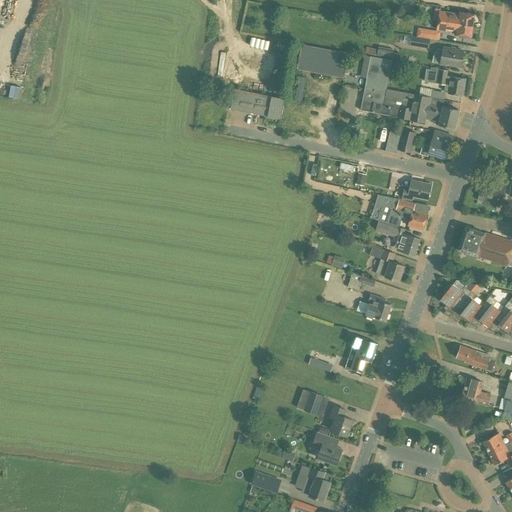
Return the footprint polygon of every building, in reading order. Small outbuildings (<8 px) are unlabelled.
[(438,20),(473,26),(475,14),(459,12),(459,14),(440,11),(438,20)] [(472,37),(473,26),(438,20),(437,29),(456,32),(456,35),(472,37)] [(409,45),(417,47),(419,37),(411,36),(409,45)] [(344,74),(347,54),(301,45),(298,66),(332,72),(331,75),(343,77),(344,74)] [(394,50),(378,47),(378,49),(370,48),(369,54),(391,59),(391,60),(397,61),(399,53),(394,52),(394,50)] [(460,67),(463,51),(443,47),(441,63),(460,67)] [(410,120),(415,94),(386,89),(392,60),(370,56),(360,110),(371,112),(410,120)] [(463,96),(465,79),(447,76),(448,70),(434,67),(432,83),(445,85),(444,88),(449,89),(448,93),(463,96)] [(303,89),(305,77),(300,76),(297,88),(294,100),(301,102),(304,89),(303,89)] [(20,98),(22,86),(12,84),(10,96),(20,98)] [(419,93),(444,99),(446,92),(421,86),(419,93)] [(280,119),(284,99),(234,89),(230,109),(280,119)] [(415,94),(410,120),(424,122),(426,116),(437,119),(436,124),(438,124),(438,125),(455,129),(459,110),(443,106),(443,107),(431,104),(432,97),(415,94)] [(400,142),(398,149),(411,152),(416,133),(403,130),(401,136),(390,133),(388,139),(400,142)] [(432,142),(449,148),(452,136),(435,131),(432,142)] [(445,158),(449,148),(432,142),(430,147),(425,145),(422,151),(428,153),(438,156),(438,157),(442,159),(443,157),(445,158)] [(364,186),(366,175),(358,173),(356,184),(364,186)] [(428,199),(431,185),(411,181),(410,187),(404,186),(402,199),(412,201),(413,196),(428,199)] [(494,185),(483,182),(479,195),(486,197),(485,203),(486,205),(492,207),(494,206),(495,202),(500,203),(505,186),(495,183),(494,185)] [(378,220),(399,227),(402,217),(410,220),(408,225),(422,230),(427,215),(415,211),(417,203),(415,203),(415,204),(399,199),(378,195),(371,218),(378,221),(378,220)] [(419,208),(429,212),(431,206),(421,203),(419,208)] [(399,227),(378,220),(378,221),(375,230),(388,234),(394,236),(393,242),(399,243),(397,248),(404,251),(403,252),(414,255),(419,239),(409,235),(408,237),(403,235),(405,229),(399,227)] [(506,265),(511,247),(511,242),(485,234),(485,233),(465,227),(458,250),(478,256),(506,265)] [(399,281),(404,266),(393,262),(396,253),(373,246),(370,255),(381,259),(376,273),(399,281)] [(329,254),(327,263),(343,267),(345,258),(329,254)] [(373,287),(375,281),(352,273),(347,287),(357,290),(360,283),(373,287)] [(451,316),(471,291),(476,284),(468,282),(464,287),(461,291),(453,284),(451,286),(447,285),(442,297),(440,300),(447,305),(445,307),(449,309),(451,306),(456,310),(451,316)] [(470,321),(490,296),(489,296),(482,306),(474,300),(477,296),(471,291),(451,316),(457,309),(462,313),(459,316),(462,318),(464,317),(470,321)] [(391,305),(384,302),(386,299),(370,294),(368,301),(373,303),(373,304),(369,303),(366,314),(386,320),(391,305)] [(489,327),(509,302),(508,301),(501,311),(493,305),(496,301),(490,296),(470,321),(470,322),(476,314),(480,318),(478,321),(481,324),(483,322),(489,327)] [(508,332),(511,326),(511,310),(511,309),(511,304),(509,302),(489,327),(495,320),(499,324),(497,327),(500,329),(501,327),(508,332)] [(371,362),(378,344),(356,336),(353,346),(358,348),(351,368),(362,372),(366,360),(371,362)] [(486,369),(490,356),(461,346),(457,358),(465,361),(465,363),(471,365),(471,364),(486,369)] [(324,362),(311,357),(308,364),(321,368),(324,362)] [(488,406),(491,394),(480,391),(482,382),(467,378),(461,398),(477,403),(488,406)] [(511,380),(509,379),(503,398),(507,399),(503,412),(511,414),(511,380)] [(322,395),(311,391),(304,410),(316,414),(322,395)] [(346,436),(352,420),(343,416),(345,410),(334,406),(330,417),(336,419),(332,431),(346,436)] [(318,432),(329,436),(331,431),(320,427),(318,432)] [(327,444),(329,436),(318,432),(318,433),(317,433),(317,434),(313,433),(311,440),(314,441),(313,445),(321,448),(318,458),(337,464),(342,449),(327,444)] [(488,453),(501,446),(499,442),(502,440),(498,433),(483,441),(488,453)] [(511,455),(510,456),(507,449),(503,450),(501,446),(488,453),(494,464),(506,459),(510,468),(511,467),(511,455)] [(294,459),(296,453),(285,451),(284,457),(294,459)] [(324,500),(330,482),(322,480),(324,473),(311,468),(309,476),(315,479),(309,495),(324,500)] [(270,477),(256,473),(251,486),(277,495),(280,488),(267,484),(270,477)] [(303,511),(315,511),(317,508),(293,500),(290,508),(303,511)]
